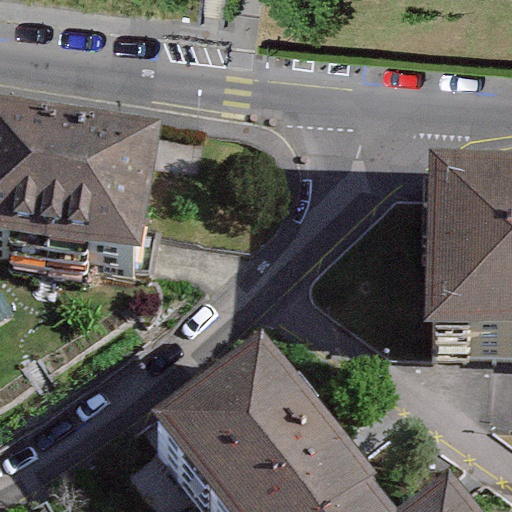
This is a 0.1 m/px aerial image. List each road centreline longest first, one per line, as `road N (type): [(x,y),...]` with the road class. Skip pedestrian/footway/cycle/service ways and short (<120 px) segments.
road 1 (residential): [(0,57),(376,111)]
road 2 (residential): [(269,286),(173,373),(0,493)]
road 3 (residential): [(511,475),(269,286)]
road 4 (residential): [(376,111),(366,173),(269,286)]
road 5 (residential): [(376,111),(511,116)]
